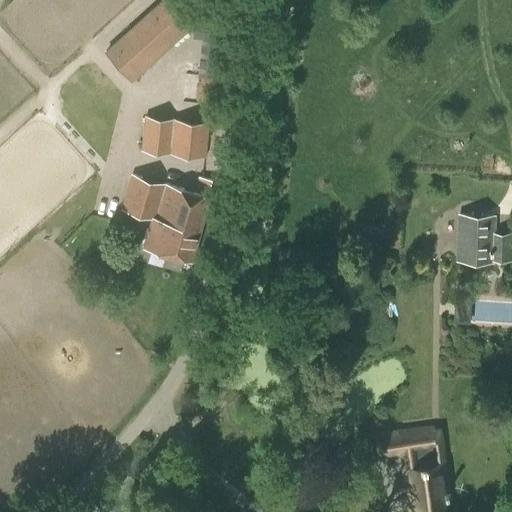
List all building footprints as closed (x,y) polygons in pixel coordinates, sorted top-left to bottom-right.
[(169,0),(159,0),(104,50),(131,81),(193,26),(169,0)] [(204,28),(200,71),(218,73),(222,29),(204,28)] [(209,121),(145,114),(140,149),(205,156),(209,121)] [(151,217),(143,247),(190,260),(207,194),(212,179),(198,175),(193,191),(131,174),(121,209),(151,217)] [(511,239),(511,232),(492,231),(493,215),(459,214),(457,260),(491,261),(491,259),(511,260),(511,239)] [(453,297),(452,323),(469,324),(470,299),(453,297)] [(374,436),(373,436),(375,457),(403,453),(410,508),(449,503),(442,448),(443,448),(441,431),(434,432),(433,423),(374,431),(374,436)]
